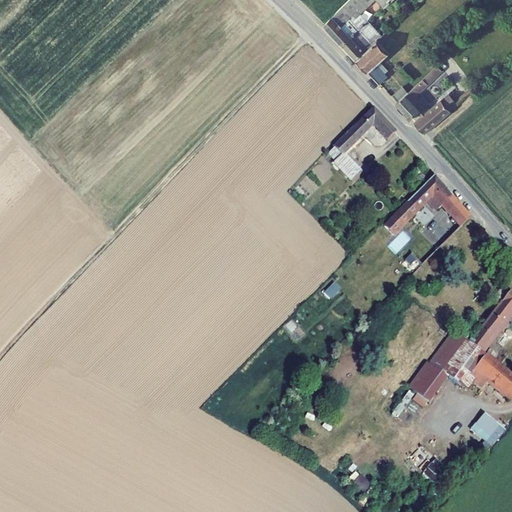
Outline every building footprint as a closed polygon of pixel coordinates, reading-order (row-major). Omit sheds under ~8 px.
[(372,0),(384,0),(386,2),(388,0),(346,0),(327,19),(344,39),(362,23),(355,16),(372,0)] [(344,39),(356,54),(375,37),(362,23),(344,39)] [(387,51),(375,37),(356,54),(377,79),(385,71),(376,60),(387,51)] [(409,90),(398,99),(396,101),(411,120),(428,106),(417,93),(444,70),(439,64),(409,90)] [(389,76),(385,71),(377,79),(381,83),(389,76)] [(393,93),(398,99),(409,90),(404,84),(393,93)] [(423,134),(452,110),(442,99),(431,109),(428,106),(411,120),(423,134)] [(336,147),(345,156),(371,130),(386,146),(396,136),(373,111),(336,147)] [(363,175),(345,156),(335,165),(354,184),(363,175)] [(454,202),(435,180),(380,233),(385,238),(389,234),(393,239),(428,205),(436,213),(438,211),(441,214),(454,202)] [(448,222),(460,209),(454,202),(441,214),(448,222)] [(423,269),(471,222),(460,209),(448,222),(451,225),(415,261),(423,269)] [(498,310),(470,341),(467,348),(480,358),(511,321),(511,296),(505,290),(492,304),(498,310)] [(451,371),(469,383),(485,361),(480,358),(467,348),(451,371)] [(511,404),(511,380),(485,359),(485,361),(469,383),(467,382),(484,396),(489,389),(510,407),(511,404)] [(478,415),(471,424),(485,436),(493,428),(478,415)] [(435,458),(422,473),(435,485),(448,470),(435,458)]
